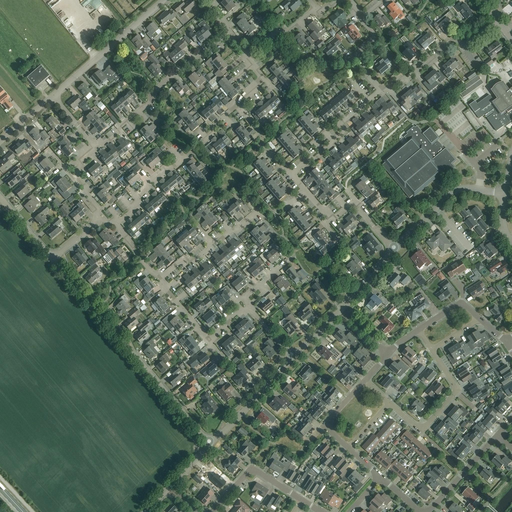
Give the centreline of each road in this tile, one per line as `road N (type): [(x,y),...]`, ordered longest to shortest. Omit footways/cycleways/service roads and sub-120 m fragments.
road 1 (residential): [(211,443),(52,257)]
road 2 (residential): [(93,145),(119,132),(159,86),(228,33)]
road 3 (residential): [(52,97),(163,0)]
road 4 (residential): [(384,88),(447,44),(469,42),(498,21)]
road 5 (residential): [(291,175),(384,88)]
